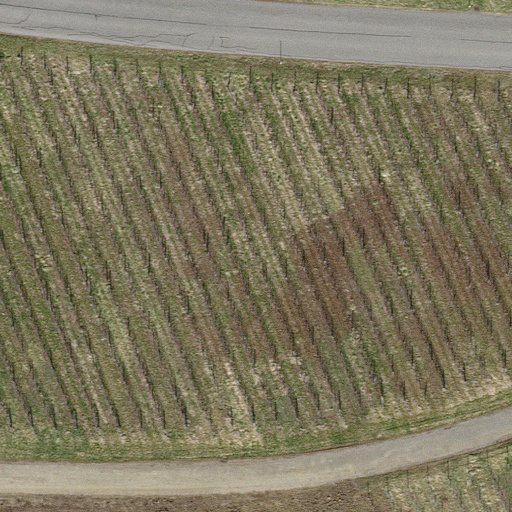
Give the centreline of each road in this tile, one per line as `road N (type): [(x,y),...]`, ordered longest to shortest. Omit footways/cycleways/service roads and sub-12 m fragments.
road 1 (track): [(0,481),(400,469),(511,424)]
road 2 (unclassified): [(511,49),(0,10)]
